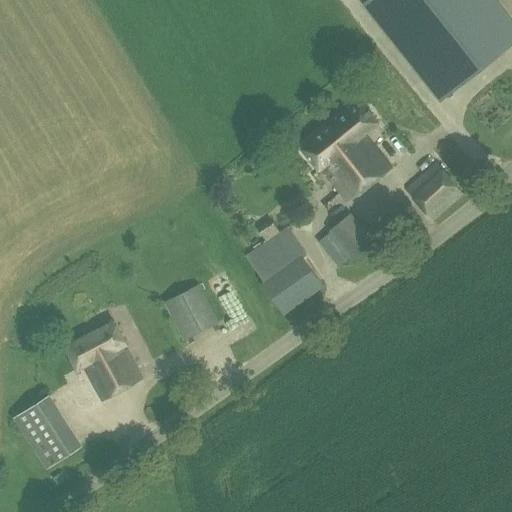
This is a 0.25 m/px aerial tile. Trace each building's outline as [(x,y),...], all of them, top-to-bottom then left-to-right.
[(370,0),(367,3),(441,97),(511,40),(511,22),(494,0),(370,0)] [(321,168),(349,201),(390,167),(364,134),(379,122),(361,101),(303,148),(320,169),(321,168)] [(406,188),(434,221),(464,193),(436,161),(406,188)] [(348,215),(329,230),(351,258),(370,243),(348,215)] [(308,254),(288,225),(246,255),(264,281),(262,282),(283,312),(325,283),(305,256),(308,254)] [(200,283),(165,301),(184,340),(219,322),(200,283)] [(85,365),(103,399),(141,378),(123,345),(126,344),(113,321),(66,347),(77,369),(85,365)] [(14,415),(47,466),(81,445),(48,394),(14,415)]
